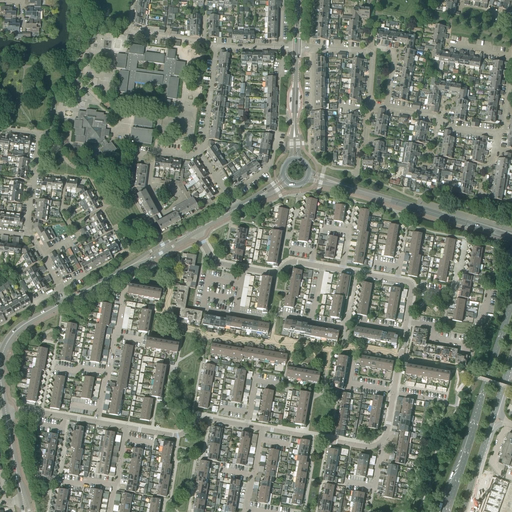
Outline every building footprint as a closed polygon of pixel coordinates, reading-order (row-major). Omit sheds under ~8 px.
[(511,9),(508,8),(509,5),(506,4),(500,3),(499,8),(511,12),(511,9)] [(12,8),(1,7),(1,13),(4,13),(4,20),(11,20),(11,17),(15,17),(15,12),(12,12),(12,8)] [(40,20),(40,8),(34,8),(29,8),(29,12),(25,12),(25,17),(30,17),(30,20),(37,20),(40,20)] [(145,26),(146,21),(133,19),(133,21),(134,21),(133,28),(139,28),(139,26),(145,26)] [(15,20),(11,20),(4,20),(4,25),(8,25),(8,32),(19,32),(19,24),(15,24),(15,20)] [(40,29),(40,20),(37,20),(30,20),(29,20),(29,24),(25,24),(25,29),(30,29),(30,32),(39,33),(39,29),(40,29)] [(277,36),(278,34),(266,34),(266,39),(271,40),(271,42),(276,43),(276,36),(277,36)] [(415,37),(409,36),(407,46),(406,49),(412,50),(414,44),(417,44),(417,41),(414,40),(415,37)] [(155,108),(169,110),(170,99),(176,100),(179,79),(176,79),(177,76),(183,77),(185,63),(176,62),(177,57),(174,56),(175,51),(168,50),(167,57),(164,57),(164,55),(145,53),(145,54),(143,54),(144,46),(141,46),(130,45),(129,50),(126,50),(126,55),(117,54),(115,68),(121,69),(121,71),(119,71),(116,92),(122,93),(121,104),(135,106),(135,102),(138,102),(138,104),(152,106),(152,103),(155,103),(155,108)] [(433,58),(439,59),(440,51),(441,51),(441,47),(435,46),(433,58)] [(218,56),(218,58),(228,60),(229,54),(225,53),(225,51),(220,50),(219,57),(218,56)] [(270,50),(268,50),(267,64),(273,64),(273,57),(276,57),(276,51),(270,51),(270,50)] [(316,60),(316,63),(326,63),(326,58),(321,58),(321,55),(315,55),(315,60),(316,60)] [(265,77),(265,82),(276,83),(276,81),(275,81),(275,74),(273,74),(270,74),(270,77),(265,77)] [(435,79),(432,78),(430,86),(434,86),(432,95),(439,96),(439,93),(441,83),(435,82),(435,79)] [(467,87),(461,86),(459,96),(459,100),(465,101),(465,96),(468,97),(469,91),(467,90),(467,87)] [(359,99),(359,95),(350,95),(350,100),(354,100),(354,104),(360,104),(361,99),(359,99)] [(428,100),(425,99),(424,105),(432,106),(432,109),(438,110),(439,105),(437,105),(438,101),(428,100)] [(109,126),(109,125),(110,116),(103,115),(103,114),(96,113),(96,111),(88,110),(86,110),(85,112),(78,111),(77,119),(75,118),(74,120),(73,128),(75,129),(74,135),(76,135),(75,142),(84,144),(84,142),(96,143),(96,142),(99,143),(103,148),(100,151),(105,158),(116,150),(111,142),(108,144),(104,139),(104,136),(108,137),(109,130),(105,130),(105,127),(104,127),(104,125),(109,126)] [(347,115),(346,120),(356,121),(356,118),(361,118),(361,116),(358,116),(358,113),(352,112),(352,115),(347,115)] [(151,145),(152,131),(151,131),(152,118),(152,119),(148,119),(143,118),(144,117),(134,116),(133,128),(131,128),(129,142),(151,145)] [(450,134),(444,133),(443,138),(445,139),(444,142),(454,143),(455,138),(450,137),(450,134)] [(486,140),(480,139),(480,142),(475,141),(474,147),(483,148),(484,145),(485,146),(486,140)] [(217,151),(213,144),(207,145),(210,149),(206,152),(208,154),(207,155),(208,157),(217,151)] [(259,149),(257,158),(261,160),(262,158),(267,159),(268,154),(270,154),(270,152),(259,149)] [(212,161),(220,155),(217,151),(208,157),(210,159),(211,158),(212,161)] [(373,156),(372,166),(379,167),(379,164),(380,164),(381,164),(381,160),(381,159),(379,159),(380,153),(374,152),(373,154),(373,156)] [(214,166),(223,159),(220,155),(212,161),(214,163),(213,164),(214,166)] [(510,157),(504,156),(503,159),(498,158),(497,160),(499,161),(498,164),(507,166),(508,160),(510,161),(510,157)] [(187,164),(190,169),(199,164),(196,160),(197,160),(197,158),(192,162),(187,164)] [(257,158),(250,163),(256,172),(258,171),(258,170),(262,167),(259,162),(261,161),(261,160),(257,158)] [(227,164),(223,159),(214,166),(216,168),(217,167),(218,170),(227,164)] [(256,172),(250,163),(245,166),(251,174),(254,172),(254,174),(256,172)] [(133,172),(132,175),(145,177),(145,175),(142,175),(143,167),(144,167),(144,166),(146,167),(146,166),(134,164),(133,168),(136,168),(136,173),(133,172)] [(193,173),(202,167),(202,166),(201,167),(199,164),(190,169),(193,173)] [(404,168),(402,177),(405,177),(405,178),(411,179),(413,169),(414,165),(407,164),(407,166),(405,165),(404,168)] [(251,174),(245,166),(241,169),(247,178),(249,177),(249,176),(249,175),(251,174)] [(196,177),(204,172),(202,169),(203,168),(202,167),(193,173),(196,177)] [(247,178),(241,169),(237,172),(242,180),(245,179),(245,180),(247,178)] [(432,182),(438,183),(439,176),(442,177),(442,175),(442,174),(439,174),(440,170),(434,169),(433,172),(432,182)] [(207,175),(204,172),(196,177),(199,181),(199,182),(206,177),(208,176),(208,175),(207,175)] [(242,180),(237,172),(232,175),(238,184),(241,183),(240,182),(241,181),(242,180)] [(145,179),(145,177),(132,175),(132,178),(135,179),(135,183),(131,183),(131,186),(137,187),(140,188),(140,187),(141,178),(145,179)] [(238,184),(232,175),(228,178),(230,182),(228,184),(231,188),(236,185),(236,186),(238,184)] [(199,188),(208,182),(205,179),(206,178),(206,177),(199,182),(199,181),(196,183),(199,188)] [(75,181),(71,180),(70,190),(75,190),(75,192),(78,193),(82,187),(76,186),(77,180),(76,179),(75,181)] [(202,192),(211,186),(211,185),(210,185),(208,182),(199,188),(202,192)] [(205,196),(213,191),(211,187),(212,187),(211,186),(202,192),(205,196)] [(86,192),(82,187),(78,193),(80,195),(81,195),(84,199),(92,195),(90,191),(92,190),(91,189),(86,192)] [(215,194),(213,191),(205,196),(208,200),(207,201),(209,204),(214,200),(212,198),(217,194),(217,193),(215,194)] [(142,192),(141,192),(139,194),(133,196),(135,199),(138,198),(140,202),(137,203),(138,206),(150,200),(149,198),(146,200),(142,192)] [(86,204),(96,198),(95,197),(94,198),(92,195),(84,199),(86,204)] [(89,208),(97,203),(95,200),(97,200),(96,198),(86,204),(89,208)] [(189,205),(185,207),(189,215),(199,210),(193,199),(188,202),(189,205)] [(151,202),(150,200),(138,206),(140,209),(143,207),(145,211),(142,213),(143,215),(152,211),(148,203),(151,202)] [(99,207),(97,203),(89,208),(91,213),(101,208),(100,206),(99,207)] [(189,215),(185,207),(176,212),(176,211),(175,212),(174,209),(173,209),(176,214),(175,214),(176,215),(177,215),(180,221),(189,215)] [(152,210),(152,211),(143,215),(145,218),(148,217),(149,219),(151,218),(158,214),(155,209),(153,210),(153,209),(152,210)] [(93,222),(101,218),(100,214),(101,214),(100,213),(91,218),(93,222)] [(20,215),(15,214),(13,224),(18,224),(17,226),(22,226),(22,220),(19,220),(20,215)] [(163,223),(158,214),(151,218),(154,224),(156,223),(158,226),(163,223)] [(46,216),(37,215),(37,219),(35,218),(34,223),(40,224),(41,221),(46,221),(46,216)] [(166,218),(167,219),(170,226),(180,221),(177,215),(168,220),(167,219),(166,217),(166,218)] [(96,227),(105,222),(105,221),(103,221),(101,218),(93,222),(96,227)] [(170,226),(167,219),(166,220),(167,221),(163,223),(158,226),(160,231),(170,226)] [(98,232),(106,227),(104,223),(106,223),(105,222),(96,227),(93,228),(96,233),(98,232)] [(42,230),(36,233),(39,237),(40,236),(42,240),(53,233),(49,227),(43,231),(44,232),(43,233),(42,230)] [(108,230),(106,227),(98,232),(100,236),(110,231),(109,230),(108,230)] [(53,233),(42,240),(43,243),(42,244),(44,247),(50,245),(48,242),(55,238),(53,233)] [(114,242),(109,244),(114,253),(118,251),(118,252),(120,252),(118,249),(122,247),(118,241),(115,242),(114,242)] [(23,253),(27,247),(18,246),(18,243),(15,242),(15,244),(14,254),(20,255),(20,252),(23,253)] [(114,253),(109,244),(105,247),(106,249),(110,257),(111,256),(111,255),(114,253)] [(25,256),(23,257),(25,262),(37,256),(35,253),(34,254),(33,251),(32,251),(31,251),(29,251),(27,247),(23,253),(25,256)] [(106,249),(102,252),(107,260),(110,258),(111,260),(112,259),(111,256),(110,257),(106,249)] [(107,260),(102,252),(98,254),(103,264),(104,263),(103,262),(107,260)] [(98,254),(97,253),(92,255),(93,257),(98,265),(101,263),(102,264),(103,264),(98,254)] [(55,254),(50,257),(52,261),(53,261),(55,264),(63,259),(61,255),(57,257),(56,256),(55,254)] [(98,265),(93,257),(92,255),(92,254),(87,256),(87,257),(89,259),(94,269),(95,268),(94,267),(98,265)] [(194,267),(195,266),(196,256),(187,254),(182,254),(182,255),(187,256),(186,260),(185,259),(185,261),(181,261),(180,266),(185,267),(185,265),(189,266),(194,267)] [(37,256),(25,262),(28,267),(38,262),(37,259),(38,258),(37,256)] [(275,264),(276,259),(267,258),(266,263),(272,264),(272,267),(276,268),(277,265),(275,264)] [(56,269),(66,264),(63,259),(55,264),(57,267),(55,268),(56,269)] [(94,269),(89,259),(84,262),(89,270),(92,268),(93,269),(94,269)] [(89,270),(84,262),(80,264),(85,274),(86,273),(85,272),(89,270)] [(60,273),(68,268),(66,264),(56,269),(57,270),(58,269),(60,273)] [(199,267),(195,266),(194,267),(189,266),(188,271),(187,273),(184,272),(183,276),(197,278),(199,267)] [(30,277),(39,272),(37,269),(36,270),(34,267),(27,271),(30,277)] [(71,273),(68,268),(60,273),(62,277),(60,277),(63,281),(68,278),(67,276),(71,273)] [(40,274),(39,272),(30,277),(32,282),(40,277),(39,275),(40,274)] [(195,289),(197,278),(183,276),(182,279),(186,280),(186,282),(186,287),(189,287),(189,288),(195,289)] [(35,286),(45,281),(44,278),(41,280),(40,277),(32,282),(35,286)] [(47,283),(45,281),(35,286),(38,291),(43,289),(44,291),(50,288),(48,286),(47,286),(45,284),(47,283)] [(187,298),(189,288),(189,287),(186,287),(179,286),(180,284),(175,284),(175,287),(179,288),(178,291),(177,291),(177,293),(174,292),(173,296),(187,298)] [(161,291),(155,290),(154,299),(159,300),(161,294),(163,294),(164,290),(161,289),(161,291)] [(26,294),(21,297),(25,306),(29,304),(30,305),(31,304),(26,294)] [(185,309),(187,298),(173,296),(172,300),(176,300),(175,302),(176,302),(176,306),(171,305),(171,307),(175,307),(175,308),(180,309),(185,309)] [(25,306),(21,297),(17,299),(22,309),(23,309),(22,307),(25,306)] [(22,309),(17,299),(12,302),(17,310),(20,308),(21,310),(22,309)] [(17,310),(12,302),(8,304),(13,314),(14,314),(13,312),(17,310)] [(13,314),(8,304),(3,307),(8,315),(11,313),(12,315),(13,314)] [(265,311),(266,305),(257,304),(256,309),(263,310),(262,313),(267,314),(267,311),(265,311)] [(189,324),(191,310),(185,309),(180,309),(179,318),(178,322),(180,322),(181,318),(184,319),(186,320),(185,323),(189,324)] [(202,312),(191,310),(189,324),(193,325),(193,321),(195,321),(199,321),(198,326),(200,326),(200,321),(201,321),(202,312)] [(340,319),(341,314),(332,312),(331,318),(337,319),(337,321),(341,322),(342,319),(340,319)] [(270,323),(264,322),(261,334),(263,335),(264,335),(265,334),(267,334),(268,329),(271,329),(271,326),(270,326),(270,323)] [(411,337),(411,338),(426,341),(428,330),(418,328),(418,329),(414,328),(414,329),(418,330),(418,333),(417,333),(416,335),(413,335),(412,338),(411,337)] [(150,349),(151,340),(146,339),(147,337),(144,336),(143,341),(145,342),(144,348),(150,349)] [(426,344),(426,341),(411,338),(411,339),(412,339),(412,342),(415,343),(415,344),(425,346),(425,344),(426,344)] [(220,356),(222,346),(220,345),(221,341),(220,341),(220,340),(216,339),(216,340),(215,340),(214,344),(211,344),(210,354),(220,356)] [(231,357),(233,348),(230,347),(231,343),(230,343),(230,342),(227,341),(226,342),(225,342),(225,346),(222,346),(220,356),(231,357)] [(253,359),(255,349),(252,349),(253,344),(252,344),(252,343),(248,342),(248,344),(247,343),(246,348),(244,347),(244,350),(243,357),(253,359)] [(243,357),(244,350),(241,349),(242,345),(241,345),(241,344),(237,343),(237,344),(236,344),(235,348),(233,348),(231,357),(242,359),(243,357)] [(264,361),(265,351),(263,350),(264,346),(263,346),(263,345),(259,344),(259,345),(258,345),(257,349),(255,349),(253,359),(264,361)] [(434,359),(436,346),(426,344),(425,344),(425,346),(423,353),(422,358),(423,359),(424,358),(427,358),(427,355),(429,355),(429,354),(433,355),(432,359),(434,359)] [(274,362),(276,353),(274,352),(274,348),(273,348),(274,347),(270,346),(269,347),(268,347),(268,351),(265,351),(264,361),(274,362)] [(444,362),(447,347),(436,346),(434,359),(435,360),(436,355),(440,356),(439,357),(441,357),(441,361),(444,361),(443,362),(444,362)] [(458,349),(447,347),(444,362),(445,362),(448,362),(449,358),(451,359),(451,358),(456,359),(457,354),(458,349)] [(278,353),(276,353),(274,362),(285,364),(287,355),(284,354),(285,350),(284,350),(284,349),(280,348),(280,349),(279,349),(278,353)] [(360,366),(370,367),(372,358),(369,357),(370,353),(369,353),(369,352),(366,351),(365,352),(364,352),(364,356),(361,356),(360,366)] [(374,358),(372,358),(370,367),(381,369),(382,359),(380,359),(381,355),(380,355),(380,353),(376,353),(376,354),(375,354),(374,358)] [(466,365),(467,355),(459,354),(457,363),(466,365)] [(385,360),(382,359),(381,369),(392,371),(394,361),(391,361),(392,357),(391,356),(391,355),(387,355),(387,356),(386,356),(385,360)] [(296,379),(298,369),(295,369),(296,365),(295,364),(295,363),(292,363),(291,364),(290,363),(290,368),(287,367),(285,377),(296,379)] [(411,376),(413,366),(408,365),(408,364),(405,363),(404,368),(407,368),(406,375),(411,376)] [(307,381),(308,371),(306,371),(307,366),(306,366),(306,365),(302,364),(302,366),(301,365),(300,370),(298,369),(296,379),(307,381)] [(311,372),(308,371),(307,381),(318,383),(320,373),(317,373),(317,368),(316,368),(317,367),(313,366),(312,367),(311,372)] [(160,398),(161,393),(152,391),(151,397),(157,398),(157,401),(161,402),(162,398),(160,398)] [(304,425),(305,420),(295,419),(294,424),(301,425),(300,428),(305,429),(305,426),(304,425)] [(47,439),(57,441),(58,441),(60,443),(62,442),(61,439),(60,440),(57,439),(58,435),(45,433),(44,438),(47,439)] [(511,435),(508,434),(498,464),(511,468),(511,457),(511,458),(511,457),(511,454),(511,435)] [(107,472),(108,470),(95,468),(94,474),(114,477),(114,474),(107,472)] [(51,473),(42,471),(41,476),(44,477),(44,481),(51,482),(52,478),(50,478),(51,473)] [(493,480),(481,511),(498,511),(508,485),(493,480)]
